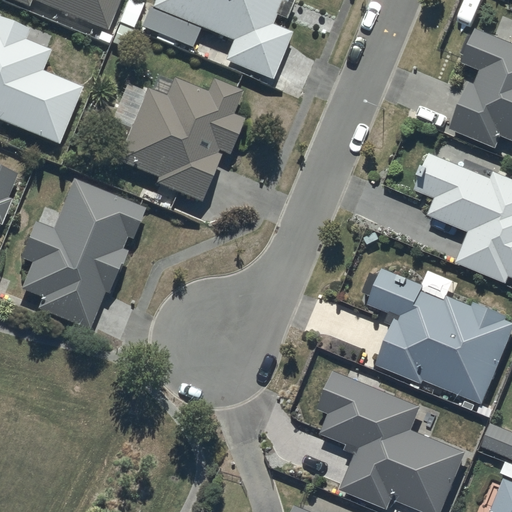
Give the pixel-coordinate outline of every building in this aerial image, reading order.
[(0,0),(0,5),(28,18),(31,9),(107,38),(121,0),(0,0)] [(157,0),(142,34),(190,56),(199,35),(230,50),(223,67),(270,88),(292,41),(272,32),(276,23),(284,26),(294,4),(290,2),(291,0),(157,0)] [(0,130),(60,153),(81,96),(41,81),(50,57),(25,48),(28,38),(0,27),(0,130)] [(511,50),(476,36),(462,72),(479,79),(474,91),(468,89),(450,136),(496,154),(500,143),(511,148),(511,50)] [(207,100),(171,86),(165,103),(147,96),(146,99),(124,91),(110,129),(128,136),(115,171),(157,186),(155,192),(200,209),(219,158),(231,162),(245,127),(233,122),(242,99),(212,87),(207,100)] [(490,187),(431,161),(415,198),(434,206),(427,222),(467,239),(454,271),(505,292),(509,285),(511,286),(511,188),(493,180),(490,187)] [(0,231),(10,208),(4,206),(14,183),(0,176),(0,231)] [(50,237),(34,230),(19,269),(30,273),(20,297),(41,306),(36,318),(88,339),(104,299),(109,300),(126,258),(122,256),(127,244),(132,247),(144,216),(70,186),(50,237)] [(484,401),(511,324),(511,318),(504,316),(506,311),(474,298),(473,303),(448,292),(446,297),(421,287),(424,280),(384,263),(380,273),(371,270),(363,288),(372,292),(368,300),(391,309),(387,318),(393,321),(376,360),(424,380),(426,376),(484,401)] [(420,402),(334,367),(318,406),(328,410),(320,431),(346,441),(344,446),(355,451),(342,485),(389,504),(393,495),(436,511),(439,511),(466,447),(411,425),(420,402)] [(511,427),(491,420),(482,444),(506,454),(500,470),(511,475),(511,427)] [(511,511),(511,477),(504,474),(488,511),(511,511)] [(321,511),(295,501),(290,511),(321,511)]
